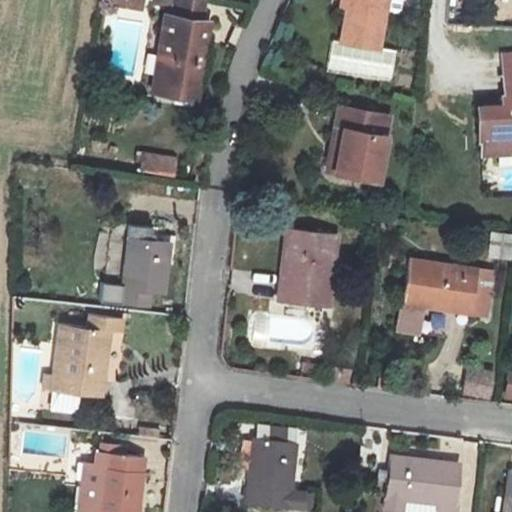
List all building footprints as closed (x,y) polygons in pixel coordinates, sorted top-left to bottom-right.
[(339,0),(338,8),(349,10),(351,0),(339,0)] [(351,0),(349,10),(344,42),(378,48),(386,0),(351,0)] [(391,0),(391,12),(405,12),(404,0),(391,0)] [(159,30),(152,70),(165,72),(162,95),(192,100),(203,29),(194,27),(197,8),(171,3),(167,32),(159,30)] [(510,122),(511,122),(511,53),(505,53),(505,87),(475,86),(473,120),(510,122)] [(165,72),(152,70),(145,108),(189,114),(192,100),(162,95),(165,72)] [(368,131),(372,107),(334,102),(329,131),(340,132),(333,172),(377,178),(383,133),(368,131)] [(387,109),(372,107),(368,131),(383,133),(387,109)] [(510,122),(473,120),(472,135),(511,137),(510,122)] [(324,170),(333,172),(340,132),(329,131),(324,170)] [(176,156),(141,151),(139,170),(174,175),(176,156)] [(286,223),(283,291),(326,294),(331,223),(286,223)] [(166,238),(125,232),(118,277),(116,296),(145,300),(148,281),(159,282),(166,238)] [(511,234),(489,232),(487,259),(511,261),(511,246),(511,234)] [(408,262),(402,302),(483,315),(489,271),(408,262)] [(28,268),(28,288),(66,288),(66,268),(28,268)] [(107,324),(58,317),(51,368),(44,366),(42,382),(83,387),(86,373),(100,375),(107,324)] [(490,400),(495,371),(467,367),(462,395),(490,400)] [(503,400),(511,401),(511,370),(506,369),(503,400)] [(255,435),(248,496),(306,503),(307,486),(292,485),(297,440),(255,435)] [(104,468),(98,511),(138,511),(146,457),(95,451),(93,468),(104,468)] [(393,452),(385,503),(409,506),(410,496),(454,500),(460,460),(393,452)]
